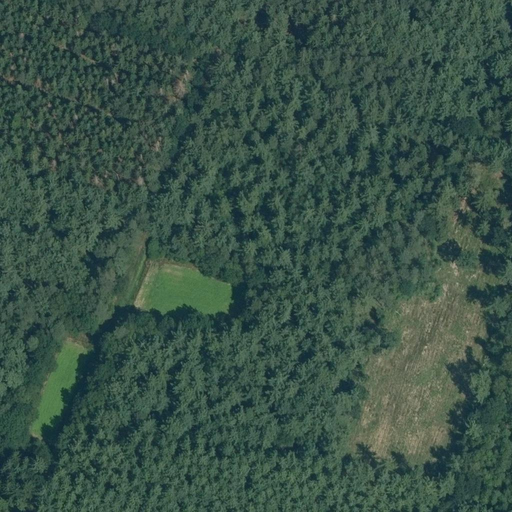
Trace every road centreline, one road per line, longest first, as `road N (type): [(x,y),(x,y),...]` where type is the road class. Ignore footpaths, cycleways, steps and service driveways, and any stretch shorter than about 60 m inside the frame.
road 1 (track): [(65,0),(511,154)]
road 2 (track): [(205,48),(89,350)]
